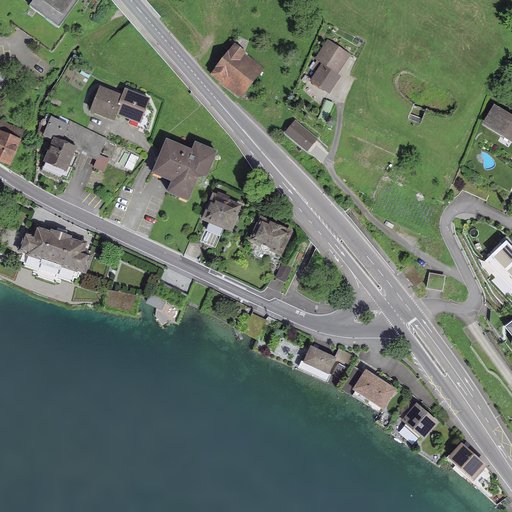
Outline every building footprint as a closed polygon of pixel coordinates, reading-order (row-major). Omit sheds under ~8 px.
[(34,0),(30,5),(57,26),(77,0),(34,0)] [(318,62),(306,79),(322,91),(334,76),(332,74),(345,57),(324,42),(312,58),(318,62)] [(231,45),(208,71),(235,94),(258,68),(231,45)] [(113,119),(115,114),(118,106),(120,106),(123,98),(101,89),(93,111),(113,119)] [(118,106),(115,114),(139,122),(147,99),(126,91),(123,98),(120,106),(118,106)] [(511,118),(489,105),(479,122),(509,139),(511,133),(511,118)] [(52,139),(61,143),(69,126),(51,117),(42,134),(52,139)] [(213,118),(209,121),(223,137),(227,134),(213,118)] [(0,160),(10,164),(24,131),(0,120),(0,160)] [(292,120),(280,133),(304,155),(316,142),(292,120)] [(61,143),(97,160),(99,155),(107,138),(71,122),(69,126),(61,143)] [(68,173),(78,151),(61,143),(52,139),(42,161),(44,162),(41,170),(62,179),(65,172),(68,173)] [(194,154),(167,144),(155,174),(174,181),(170,193),(188,200),(197,177),(206,175),(214,154),(197,147),(194,154)] [(109,160),(99,155),(97,160),(93,167),(104,172),(109,160)] [(203,218),(231,230),(242,204),(214,192),(203,218)] [(260,217),(249,240),(282,255),(292,232),(260,217)] [(25,231),(19,251),(85,273),(92,253),(85,251),(87,243),(37,226),(34,234),(25,231)] [(508,279),(511,285),(511,245),(509,240),(484,255),(501,283),(508,279)] [(281,265),(276,278),(285,282),(291,269),(281,265)] [(73,282),(74,271),(63,270),(61,280),(73,282)] [(445,277),(431,275),(428,289),(442,291),(445,277)] [(188,295),(157,280),(150,296),(180,311),(188,295)] [(266,320),(252,313),(244,332),(258,338),(266,320)] [(511,324),(498,337),(511,352),(511,324)] [(328,375),(336,358),(334,357),(311,346),(303,363),(328,375)] [(338,348),(334,357),(336,358),(351,364),(355,355),(338,348)] [(397,390),(367,370),(354,388),(384,408),(397,390)] [(437,421),(417,403),(402,420),(423,438),(437,421)] [(461,443),(448,458),(474,480),(486,466),(461,443)]
